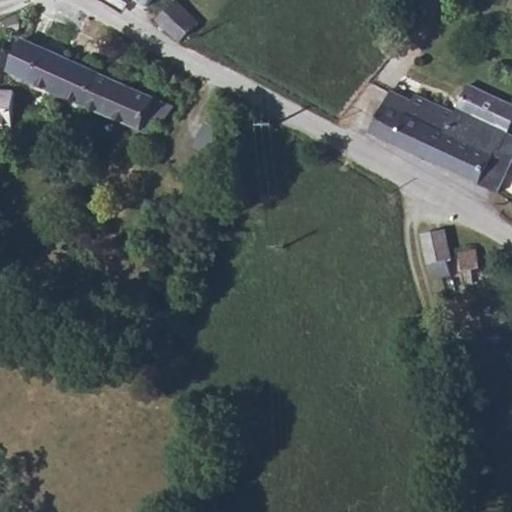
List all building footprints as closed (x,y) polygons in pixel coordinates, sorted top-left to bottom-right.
[(173,0),(168,0),(154,19),(175,38),(182,31),(193,22),(173,0)] [(33,23),(29,7),(13,11),(6,12),(10,28),(33,23)] [(51,84),(69,53),(29,33),(9,64),(51,84)] [(105,70),(69,53),(51,84),(88,101),(105,70)] [(179,107),(105,70),(88,101),(142,126),(153,112),(163,118),(179,107)] [(387,97),(373,124),(436,157),(459,110),(414,87),(398,78),(388,98),(387,97)] [(459,110),(436,157),(499,189),(511,157),(511,133),(506,130),(511,115),(511,102),(470,85),(466,94),(459,110)] [(13,95),(0,94),(0,124),(12,124),(13,95)] [(447,230),(428,234),(436,276),(448,274),(444,255),(451,255),(447,230)] [(483,268),(483,250),(466,254),(466,271),(483,268)]
